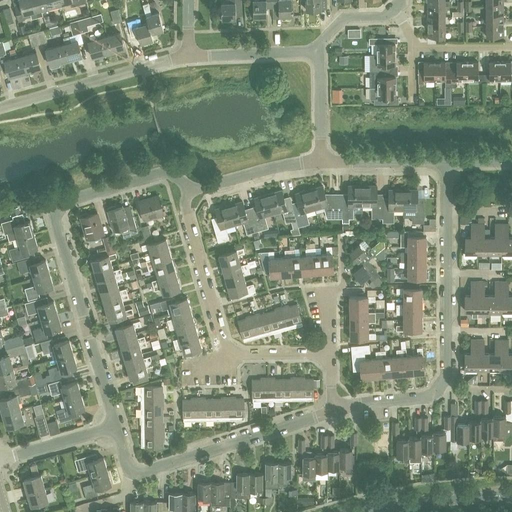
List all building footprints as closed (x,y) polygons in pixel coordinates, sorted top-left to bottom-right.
[(37,18),(32,0),(18,0),(20,4),(15,6),(18,20),(24,19),(23,14),(30,12),(32,19),(37,18)] [(41,9),(48,7),(45,0),(32,0),(37,18),(43,16),(41,9)] [(223,20),(236,19),(236,15),(243,15),(241,0),(228,0),(229,3),(222,3),(223,20)] [(272,8),(272,0),(253,0),(254,7),(249,7),(250,17),(254,17),(254,18),(267,18),(267,8),(272,8)] [(272,0),(272,8),(280,8),(280,17),(292,17),(291,0),(272,0)] [(306,0),(307,10),(320,10),(320,0),(306,0)] [(148,22),(151,33),(164,30),(159,12),(151,14),(148,2),(143,4),(148,22)] [(486,16),(504,16),(503,5),(486,6),(486,16)] [(427,17),(445,16),(445,6),(427,6),(427,17)] [(463,6),(458,6),(458,11),(452,11),(452,16),(463,16),(463,11),(463,6)] [(7,24),(14,22),(10,7),(3,9),(7,24)] [(114,23),(122,21),(119,8),(111,11),(114,23)] [(81,33),(89,31),(88,26),(93,24),(91,16),(78,20),(81,33)] [(428,27),(445,27),(445,16),(427,17),(428,27)] [(486,26),(504,26),(504,16),(486,16),(486,26)] [(148,22),(142,24),(140,19),(128,22),(132,37),(139,35),(141,44),(153,40),(151,33),(148,22)] [(73,35),(81,33),(78,20),(69,22),(73,35)] [(486,37),(504,36),(504,26),(486,26),(486,37)] [(428,27),(428,37),(441,37),(441,42),(445,42),(445,37),(445,27),(428,27)] [(40,44),(48,42),(44,29),(37,32),(40,44)] [(32,47),(40,44),(37,32),(28,34),(32,47)] [(106,53),(125,48),(121,32),(108,36),(110,45),(104,46),(106,53)] [(62,54),(64,61),(82,56),(78,40),(71,42),(70,36),(63,37),(65,43),(67,52),(62,54)] [(93,57),(106,53),(104,46),(110,45),(108,36),(89,41),(93,57)] [(51,64),(64,61),(62,54),(67,52),(65,43),(63,37),(65,44),(46,49),(51,64)] [(376,55),(395,54),(395,43),(388,43),(388,38),(369,38),(369,44),(376,44),(376,55)] [(26,64),(28,71),(41,67),(36,51),(18,57),(20,66),(26,64)] [(20,66),(18,57),(16,52),(10,54),(11,58),(5,60),(10,76),(28,71),(26,64),(20,66)] [(395,65),(395,54),(376,55),(369,55),(370,71),(389,71),(389,65),(395,65)] [(511,81),(511,60),(511,61),(500,61),(501,79),(511,79),(511,82),(511,81)] [(435,80),(434,62),(424,62),(424,61),(418,61),(418,83),(425,83),(424,80),(435,80)] [(490,80),(501,79),(500,61),(489,61),(489,74),(484,74),(484,82),(490,82),(490,80)] [(451,86),(451,74),(446,74),(446,62),(434,62),(435,80),(445,80),(445,83),(446,83),(446,86),(451,86)] [(457,80),(468,80),(468,62),(456,62),(456,74),(451,74),(451,86),(457,86),(457,83),(457,80)] [(484,82),(484,74),(478,74),(478,62),(468,62),(468,80),(478,80),(478,82),(484,82)] [(370,88),(396,88),(396,76),(389,76),(389,71),(370,71),(370,88)] [(396,88),(370,88),(370,99),(374,99),(374,104),(399,104),(399,98),(396,98),(396,88)] [(363,206),(363,185),(349,185),(349,200),(342,200),(342,218),(354,218),(354,206),(363,206)] [(383,204),(383,200),(377,200),(377,185),(363,185),(363,206),(372,206),(372,219),(383,219),(383,204)] [(342,218),(342,200),(327,200),(323,186),(309,190),(315,210),(324,207),(327,218),(342,218)] [(299,227),(291,202),(286,203),(282,190),(268,194),(274,214),(283,211),(286,223),(292,222),(293,228),(295,234),(300,232),(298,227),(299,227)] [(306,212),(315,210),(309,190),(296,193),(300,207),(294,208),(292,202),(291,202),(299,227),(309,224),(306,212)] [(403,210),(403,190),(389,190),(389,204),(383,204),(383,219),(383,223),(394,223),(394,210),(403,210)] [(403,190),(403,210),(412,211),(412,223),(424,223),(424,204),(418,204),(418,190),(403,190)] [(265,216),(274,214),(268,194),(255,198),(259,212),(253,214),(258,231),(258,233),(263,232),(262,230),(269,228),(265,216)] [(145,220),(164,215),(158,195),(139,201),(145,220)] [(258,231),(253,214),(247,215),(243,201),(229,205),(235,225),(244,222),(247,234),(258,231)] [(226,227),(235,225),(229,205),(216,209),(220,222),(213,224),(218,242),(229,239),(226,227)] [(127,219),(123,206),(109,210),(115,231),(128,227),(131,235),(138,233),(133,218),(127,219)] [(87,239),(104,234),(98,213),(81,218),(87,239)] [(18,238),(34,234),(30,221),(15,225),(13,219),(2,222),(5,234),(10,233),(11,235),(17,233),(18,238)] [(478,253),(478,223),(471,223),(471,236),(466,236),(466,252),(463,252),(463,257),(464,257),(475,258),(477,256),(477,253),(478,253)] [(484,236),(484,223),(483,223),(478,223),(478,253),(490,253),(490,236),(484,236)] [(501,253),(502,223),(496,223),(496,237),(490,236),(490,253),(501,253)] [(502,223),(501,253),(502,253),(502,257),(504,259),(511,258),(511,236),(508,237),(508,223),(502,223)] [(145,239),(152,237),(148,225),(141,227),(145,239)] [(427,247),(427,236),(408,236),(408,231),(401,231),(401,247),(408,247),(427,247)] [(34,234),(18,238),(21,246),(9,249),(13,261),(24,257),(23,252),(38,248),(34,234)] [(107,251),(114,248),(111,235),(103,237),(105,246),(97,249),(98,253),(107,250),(107,251)] [(351,245),(354,244),(356,241),(356,238),(353,236),(350,236),(347,238),(347,241),(348,244),(351,245)] [(151,254),(169,249),(166,238),(142,245),(143,250),(150,248),(151,254)] [(376,254),(385,246),(381,240),(371,248),(369,245),(364,249),(359,243),(349,252),(358,262),(365,256),(368,260),(376,254)] [(312,274),(310,244),(310,243),(306,243),(306,248),(306,256),(301,256),(302,275),(312,274)] [(323,273),(321,254),(316,255),(315,248),(314,248),(314,244),(310,244),(312,274),(323,273)] [(222,265),(239,260),(238,255),(245,253),(243,248),(242,245),(235,247),(236,250),(219,255),(222,265)] [(321,254),(323,273),(334,272),(332,246),(326,247),(327,254),(321,254)] [(427,257),(427,247),(408,247),(408,252),(401,252),(401,257),(427,257)] [(148,266),(172,259),(169,249),(151,254),(153,259),(146,261),(148,266)] [(302,275),(301,256),(295,257),(295,249),(290,250),(292,276),(302,275)] [(281,276),(292,276),(290,250),(285,250),(285,257),(280,258),(281,276)] [(142,251),(135,253),(137,259),(144,257),(142,251)] [(281,276),(280,258),(274,258),(274,251),(268,251),(271,277),(281,276)] [(112,265),(111,260),(117,258),(116,253),(91,260),(94,270),(112,265)] [(427,268),(427,257),(401,257),(401,262),(408,262),(408,268),(427,268)] [(34,277),(49,273),(45,259),(30,264),(28,258),(17,261),(21,274),(32,270),(34,277)] [(157,274),(175,269),(172,259),(148,266),(149,271),(156,269),(157,274)] [(248,264),(241,266),(239,260),(222,265),(225,275),(249,268),(248,264)] [(368,270),(363,264),(353,272),(361,282),(369,276),(373,281),(376,285),(382,286),(382,280),(378,276),(380,274),(373,266),(368,270)] [(97,280),(122,273),(120,269),(114,271),(112,265),(94,270),(97,280)] [(225,275),(228,285),(245,280),(244,275),(250,273),(249,268),(225,275)] [(427,268),(408,268),(408,273),(401,273),(401,278),(410,278),(410,282),(420,282),(421,278),(427,278),(429,278),(429,270),(427,270),(427,268)] [(154,286),(178,279),(175,269),(157,274),(159,279),(152,281),(154,286)] [(49,273),(34,277),(36,285),(25,288),(29,300),(40,297),(38,291),(54,287),(49,273)] [(100,290),(118,285),(117,280),(123,278),(122,273),(97,280),(100,290)] [(178,279),(154,286),(155,291),(162,289),(163,294),(181,289),(178,279)] [(141,280),(135,282),(138,290),(144,288),(141,280)] [(230,296),(239,293),(240,298),(256,293),(253,284),(247,286),(245,280),(228,285),(230,296)] [(477,317),(478,281),(471,281),(471,295),(465,295),(465,310),(472,310),(472,317),(477,317)] [(489,295),(484,295),(484,281),(478,281),(477,317),(489,317),(489,295)] [(501,310),(501,281),(495,281),(495,295),(489,295),(489,317),(490,310),(490,315),(501,315),(501,310)] [(501,281),(501,310),(502,310),(502,315),(504,316),(511,316),(511,294),(508,295),(508,281),(501,281)] [(103,300),(128,293),(126,289),(120,290),(118,285),(100,290),(103,300)] [(422,299),(422,288),(397,288),(397,293),(404,293),(404,299),(422,299)] [(106,310),(124,305),(123,300),(129,298),(133,297),(132,292),(128,293),(103,300),(106,310)] [(368,307),(368,302),(375,302),(375,296),(350,296),(350,307),(368,307)] [(169,314),(172,313),(190,307),(187,297),(176,301),(175,297),(160,301),(163,310),(168,308),(169,314)] [(422,309),(422,299),(404,299),(404,305),(397,305),(397,309),(422,309)] [(42,318),(57,314),(54,301),(39,306),(37,300),(25,303),(28,314),(40,311),(42,318)] [(139,316),(151,312),(148,304),(137,308),(139,316)] [(297,304),(289,306),(289,304),(281,306),(287,326),(288,329),(303,325),(297,304)] [(124,305),(106,310),(109,321),(134,314),(132,308),(126,310),(124,305)] [(10,314),(7,306),(0,307),(0,323),(1,323),(3,320),(2,317),(10,314)] [(272,330),(287,326),(281,306),(274,308),(275,310),(268,313),(272,330)] [(169,325),(193,317),(190,307),(172,313),(174,318),(167,320),(169,325)] [(350,318),(375,317),(375,312),(368,313),(368,307),(350,307),(350,318)] [(422,320),(422,309),(397,309),(397,315),(404,315),(404,320),(422,320)] [(260,312),(252,314),(253,317),(259,337),(273,333),(272,330),(268,313),(260,315),(260,312)] [(57,314),(42,318),(44,326),(33,330),(36,341),(48,338),(47,332),(61,328),(57,314)] [(259,337),(253,317),(252,314),(246,316),(246,318),(238,321),(244,341),(259,337)] [(178,333),(196,327),(193,317),(169,325),(170,330),(177,328),(178,333)] [(350,328),(368,328),(368,322),(376,322),(375,317),(350,318),(350,328)] [(422,331),(422,320),(404,320),(404,326),(397,326),(397,330),(422,331)] [(136,333),(135,327),(141,325),(140,321),(116,328),(119,338),(136,333)] [(175,345),(199,338),(196,327),(178,333),(180,338),(173,340),(175,345)] [(368,328),(350,328),(350,339),(376,338),(376,333),(369,333),(368,328)] [(119,338),(122,348),(146,341),(144,336),(138,338),(136,333),(119,338)] [(154,334),(157,350),(165,349),(163,333),(154,334)] [(0,344),(4,344),(5,349),(18,345),(16,338),(16,337),(4,341),(2,335),(0,335),(0,344)] [(58,358),(73,353),(69,340),(54,344),(52,338),(41,342),(44,354),(55,350),(58,358)] [(199,338),(175,345),(176,349),(183,348),(184,353),(202,348),(199,338)] [(478,368),(478,339),(472,339),(472,352),(465,352),(465,368),(478,368)] [(489,368),(490,352),(484,352),(484,339),(478,339),(478,368),(489,368)] [(501,368),(502,339),(495,339),(495,352),(490,352),(489,368),(501,368)] [(511,352),(508,352),(508,339),(502,339),(501,368),(511,368),(511,352)] [(125,358),(142,353),(141,348),(147,346),(146,341),(122,348),(125,358)] [(32,344),(25,346),(27,352),(34,350),(32,344)] [(362,379),(373,378),(371,359),(365,360),(365,353),(370,352),(369,344),(351,346),(353,371),(361,370),(362,379)] [(20,352),(18,345),(5,349),(7,355),(0,356),(0,371),(14,368),(10,357),(21,354),(20,352)] [(417,348),(418,355),(412,356),(414,374),(425,373),(424,362),(427,362),(426,357),(423,357),(423,348),(417,348)] [(401,350),(404,375),(414,374),(412,356),(407,356),(406,349),(401,350)] [(404,375),(401,350),(397,350),(397,357),(392,357),(393,376),(404,375)] [(377,359),(371,359),(373,378),(383,377),(381,351),(376,352),(377,359)] [(381,351),(383,377),(393,376),(392,357),(386,358),(386,351),(381,351)] [(73,353),(58,358),(60,365),(49,369),(52,381),(64,377),(62,371),(78,367),(73,353)] [(144,358),(142,353),(125,358),(128,368),(152,361),(150,356),(144,358)] [(165,356),(167,363),(175,361),(173,354),(165,356)] [(148,373),(147,368),(153,366),(152,361),(128,368),(131,378),(133,384),(148,379),(147,374),(148,373)] [(173,362),(164,363),(166,375),(175,374),(173,362)] [(33,371),(30,363),(17,367),(18,370),(28,367),(29,373),(33,371)] [(16,388),(36,383),(33,373),(26,375),(26,377),(17,380),(14,368),(0,371),(0,386),(15,383),(16,388)] [(298,379),(298,400),(313,400),(313,397),(314,397),(314,386),(313,379),(313,378),(298,379)] [(253,401),(268,401),(268,398),(268,379),(252,379),(253,398),(253,401)] [(268,401),(283,400),(283,379),(268,379),(268,398),(268,401)] [(283,400),(298,400),(298,379),(283,379),(283,400)] [(66,400),(81,395),(77,381),(62,386),(61,380),(49,384),(52,395),(63,392),(66,400)] [(0,407),(2,413),(20,409),(18,403),(22,402),(20,396),(32,393),(31,392),(38,390),(36,383),(16,388),(18,394),(16,395),(0,399),(0,407)] [(145,402),(163,401),(163,386),(144,387),(141,387),(141,402),(145,402)] [(81,395),(66,400),(68,407),(57,410),(60,422),(72,418),(70,413),(85,408),(81,395)] [(214,420),(229,420),(229,417),(228,398),(213,399),(214,417),(214,420)] [(229,417),(229,420),(244,420),(244,416),(244,398),(228,398),(229,417)] [(184,421),(199,420),(199,417),(198,399),(183,399),(184,418),(184,421)] [(199,420),(214,420),(214,417),(213,399),(198,399),(199,417),(199,420)] [(141,417),(163,416),(163,401),(145,402),(141,402),(141,417)] [(20,409),(2,413),(6,428),(24,423),(20,409)] [(47,421),(44,414),(35,417),(37,424),(47,421)] [(141,432),(164,431),(163,416),(141,417),(141,432)] [(470,424),(458,424),(457,416),(451,416),(451,429),(450,441),(457,441),(470,441),(470,438),(470,424)] [(494,436),(494,440),(505,440),(505,433),(511,433),(511,421),(506,421),(506,416),(494,416),(494,419),(494,433),(494,436)] [(422,462),(422,452),(422,437),(422,417),(415,417),(415,430),(417,430),(417,437),(409,437),(409,439),(410,439),(410,454),(409,454),(409,456),(410,456),(410,462),(422,462)] [(434,435),(428,435),(428,417),(422,417),(422,437),(422,452),(434,452),(434,449),(434,435)] [(481,419),(481,421),(482,421),(481,436),(482,436),(493,436),(494,436),(494,433),(494,419),(481,419)] [(482,421),(481,421),(470,421),(470,424),(470,438),(481,438),(481,436),(482,421)] [(434,432),(434,435),(434,449),(446,449),(446,441),(450,441),(451,429),(445,429),(445,432),(434,432)] [(164,431),(141,432),(141,447),(164,447),(164,431)] [(328,468),(328,434),(321,434),(321,447),(322,447),(322,451),(323,451),(323,453),(316,453),(316,470),(316,473),(324,473),(324,470),(328,470),(328,468)] [(334,447),(335,434),(328,434),(328,468),(340,468),(340,451),(334,451),(334,447)] [(316,479),(316,473),(316,470),(316,453),(313,451),(305,451),(305,439),(298,439),(298,451),(303,452),(303,473),(303,479),(316,479)] [(410,439),(409,439),(397,439),(397,456),(404,456),(404,462),(410,462),(410,456),(409,456),(409,454),(410,454),(410,439)] [(340,451),(340,468),(346,468),(346,473),(352,473),(352,448),(340,448),(340,451)] [(92,476),(108,471),(104,457),(89,462),(87,456),(75,460),(78,471),(90,468),(92,476)] [(279,486),(279,462),(266,462),(266,478),(265,487),(279,488),(279,486)] [(292,478),(292,462),(279,462),(279,486),(285,486),(287,483),(287,478),(292,478)] [(108,471),(92,476),(94,483),(83,486),(86,498),(98,495),(96,489),(112,484),(108,471)] [(250,491),(250,473),(237,473),(236,482),(231,482),(230,505),(230,508),(235,508),(235,505),(236,505),(236,499),(235,499),(235,497),(237,497),(250,497),(250,491)] [(263,489),(263,473),(250,473),(250,491),(258,492),(258,489),(263,489)] [(28,492),(45,487),(41,474),(24,479),(28,492)] [(211,500),(212,482),(198,481),(198,500),(204,500),(211,500)] [(231,482),(212,482),(211,500),(211,505),(230,505),(231,482)] [(45,487),(28,492),(32,506),(49,501),(45,487)] [(182,511),(183,493),(169,493),(169,502),(163,502),(162,511),(169,511),(170,508),(174,508),(174,511),(182,511)] [(196,508),(196,493),(183,493),(182,511),(191,511),(191,508),(196,508)] [(143,511),(144,501),(131,501),(130,511),(143,511)] [(162,511),(163,502),(144,501),(143,511),(162,511)]
